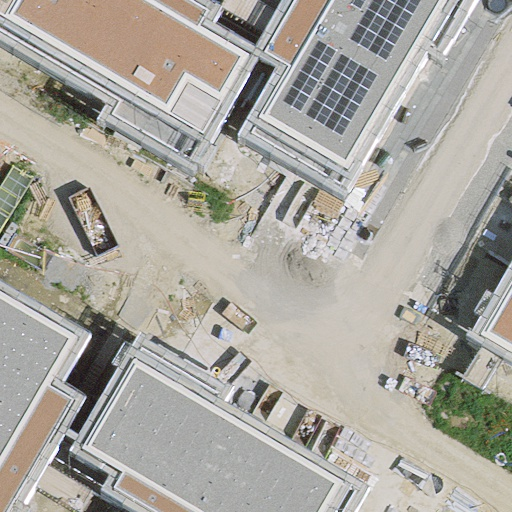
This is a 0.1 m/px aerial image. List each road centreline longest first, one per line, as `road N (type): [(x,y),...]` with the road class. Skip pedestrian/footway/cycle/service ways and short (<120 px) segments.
road 1 (residential): [(511,70),(320,395)]
road 2 (residential): [(320,395),(0,211)]
road 3 (residential): [(498,497),(320,395)]
road 4 (unknown): [(441,464),(290,511)]
